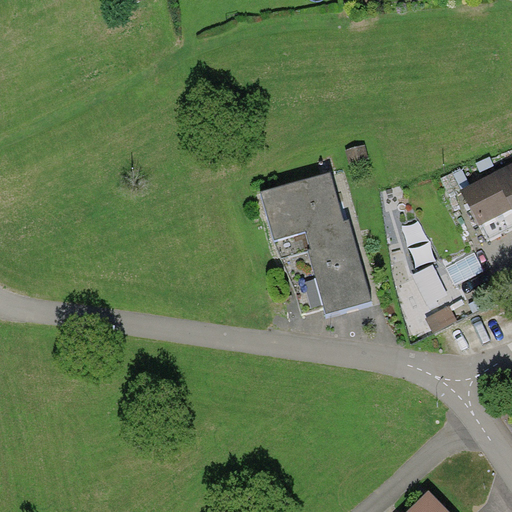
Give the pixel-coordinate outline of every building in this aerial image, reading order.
[(109,0),(117,28),(148,19),(142,0),(109,0)] [(366,145),(345,149),(348,162),(368,158),(366,145)] [(511,163),(462,189),(488,241),(511,228),(511,163)] [(331,172),(261,191),(274,241),(296,291),(302,314),(324,307),(326,314),(373,300),(349,220),(345,222),(331,172)] [(475,253),(446,267),(456,286),(484,272),(475,253)] [(435,308),(455,297),(439,266),(418,277),(435,308)] [(449,306),(426,318),(435,334),(458,322),(449,306)] [(449,511),(429,491),(407,511),(449,511)]
